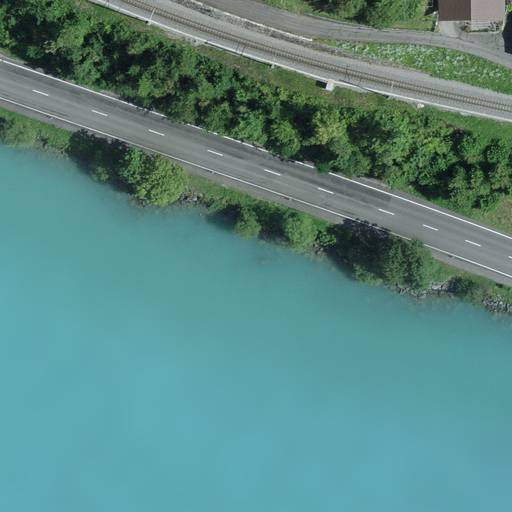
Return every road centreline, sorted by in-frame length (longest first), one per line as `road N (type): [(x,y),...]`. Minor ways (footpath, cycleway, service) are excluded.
road 1 (primary): [(0,79),(511,257)]
road 2 (track): [(221,0),(316,27),(453,41)]
